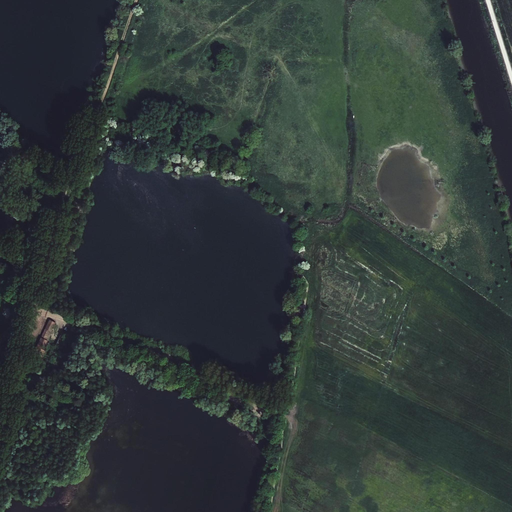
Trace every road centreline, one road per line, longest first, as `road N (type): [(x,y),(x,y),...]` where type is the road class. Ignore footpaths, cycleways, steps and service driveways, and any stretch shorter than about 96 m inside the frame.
road 1 (track): [(0,439),(68,179),(136,0)]
road 2 (track): [(33,309),(192,368),(287,415)]
